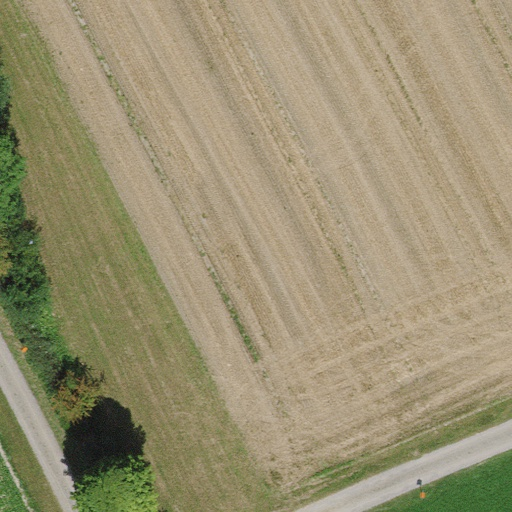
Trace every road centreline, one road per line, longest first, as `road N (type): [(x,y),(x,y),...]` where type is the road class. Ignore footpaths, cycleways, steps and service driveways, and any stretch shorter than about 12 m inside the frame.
road 1 (track): [(312,511),(511,425)]
road 2 (track): [(0,349),(83,511)]
